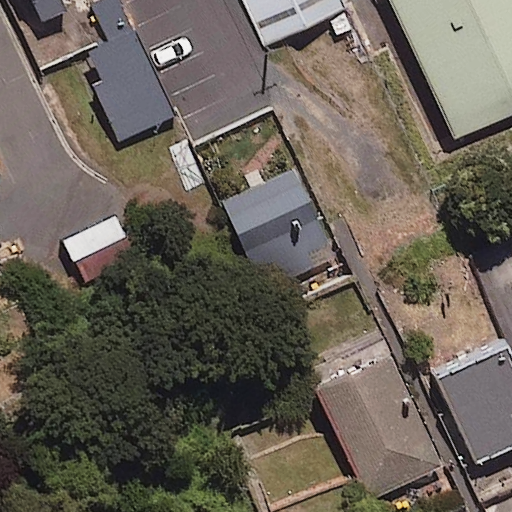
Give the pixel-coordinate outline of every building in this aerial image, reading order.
[(338,0),(242,0),(264,46),(343,9),(338,0)] [(511,0),(352,0),(412,144),(511,101),(511,0)] [(177,111),(143,31),(91,53),(125,133),(177,111)] [(0,170),(44,149),(0,58),(0,170)] [(336,257),(297,168),(223,200),(261,289),(336,257)] [(511,445),(511,344),(510,340),(442,371),(481,459),(511,445)] [(441,469),(391,355),(323,385),(374,500),(441,469)]
